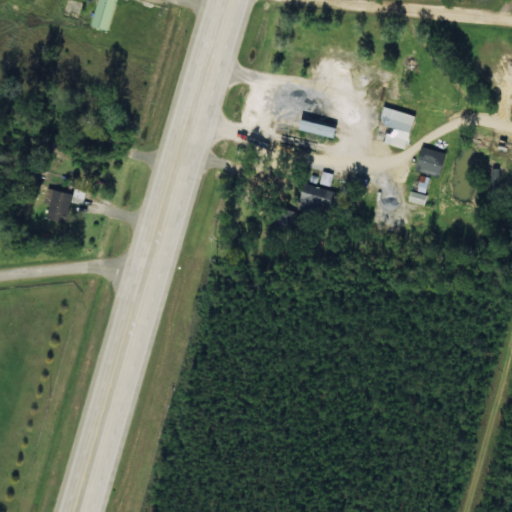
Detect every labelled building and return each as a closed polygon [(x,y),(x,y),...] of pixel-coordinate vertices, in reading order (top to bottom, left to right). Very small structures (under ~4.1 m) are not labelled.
[(97,0),(91,26),(108,30),(114,0),(97,0)] [(372,139),(404,148),(414,115),(382,105),(372,139)] [(444,152),(420,146),(414,170),(438,176),(444,152)] [(429,176),(419,174),(416,190),(425,192),(429,176)] [(327,188),(304,183),(299,209),(322,214),(327,188)] [(71,192),(50,190),(46,219),(67,221),(71,192)] [(407,200),(424,205),(427,195),(410,190),(407,200)]
